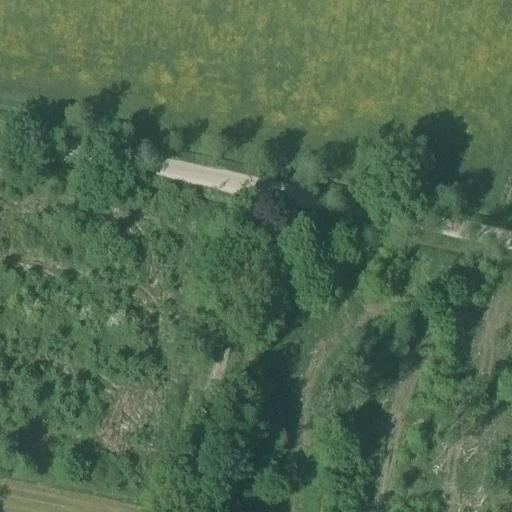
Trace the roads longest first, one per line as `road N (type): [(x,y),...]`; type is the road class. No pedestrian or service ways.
road 1 (unclassified): [(511,242),(0,133)]
road 2 (track): [(251,187),(183,511)]
